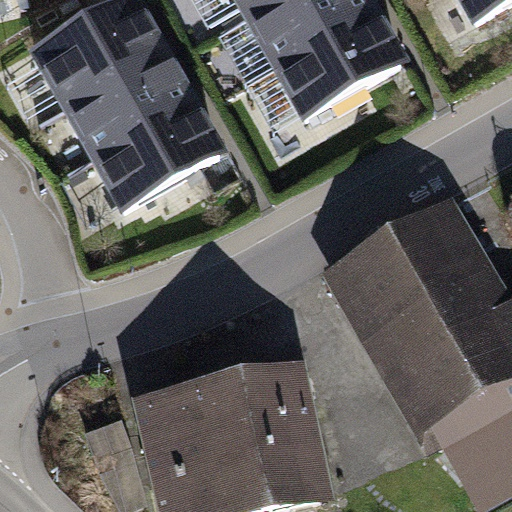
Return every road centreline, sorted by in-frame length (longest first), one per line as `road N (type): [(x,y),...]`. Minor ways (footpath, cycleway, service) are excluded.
road 1 (residential): [(44,354),(197,303),(511,134)]
road 2 (unknown): [(296,255),(432,469)]
road 3 (residential): [(44,354),(35,229),(0,171)]
